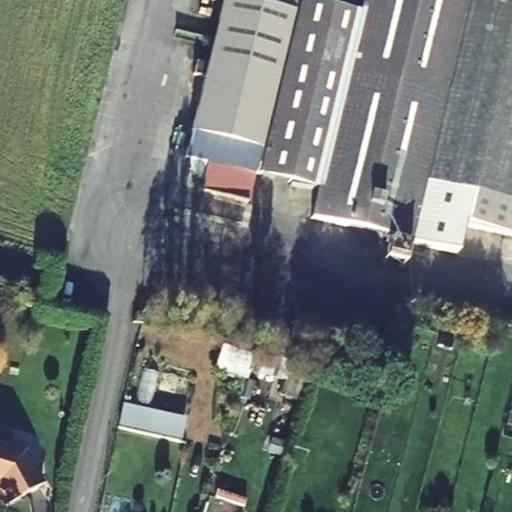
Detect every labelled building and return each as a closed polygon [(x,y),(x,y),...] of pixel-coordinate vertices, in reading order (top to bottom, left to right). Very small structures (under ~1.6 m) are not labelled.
[(197,179),(202,181),(199,192),(246,204),(254,175),(319,192),(311,221),(455,259),(463,229),(511,241),(511,0),(368,0),(364,16),(303,0),(221,0),(206,60),(191,119),(180,160),(185,161),(186,167),(192,176),(197,179)] [(153,109),(191,119),(206,60),(168,50),(153,109)] [(220,352),(214,371),(244,381),(250,362),(220,352)] [(178,434),(117,421),(116,429),(113,443),(174,456),(178,434)] [(0,487),(7,501),(41,484),(22,451),(0,444),(0,487)]
